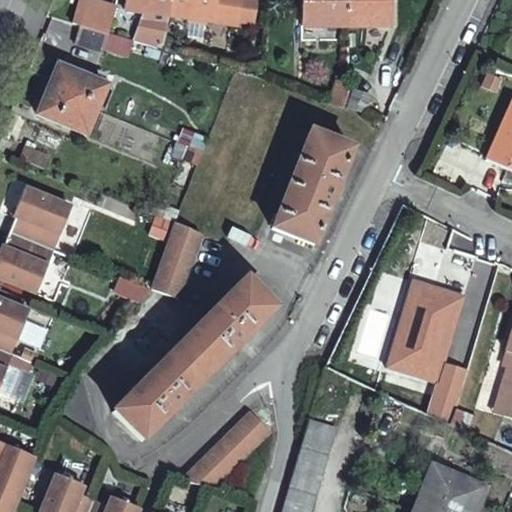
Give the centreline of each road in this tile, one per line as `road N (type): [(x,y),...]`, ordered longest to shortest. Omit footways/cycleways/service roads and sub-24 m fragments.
road 1 (residential): [(286,363),(381,174)]
road 2 (residential): [(381,174),(462,0)]
road 3 (residential): [(161,468),(286,363)]
road 4 (residential): [(268,511),(286,363)]
road 5 (residential): [(511,236),(381,174)]
